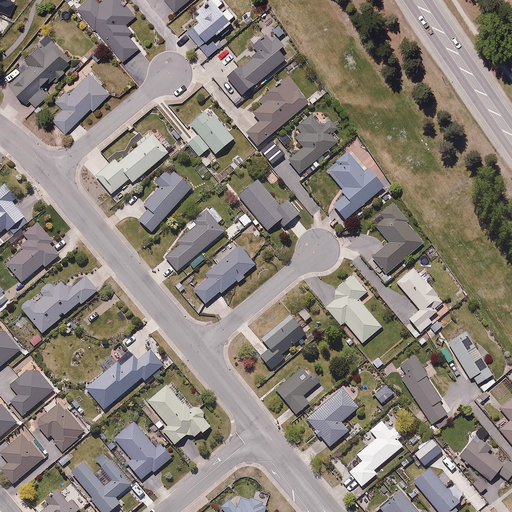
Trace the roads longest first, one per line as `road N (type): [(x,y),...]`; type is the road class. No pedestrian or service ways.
road 1 (residential): [(198,352),(50,175)]
road 2 (primary): [(511,138),(417,0)]
road 3 (residential): [(50,175),(170,74)]
road 4 (residential): [(198,352),(315,252)]
road 5 (residential): [(261,430),(164,511)]
